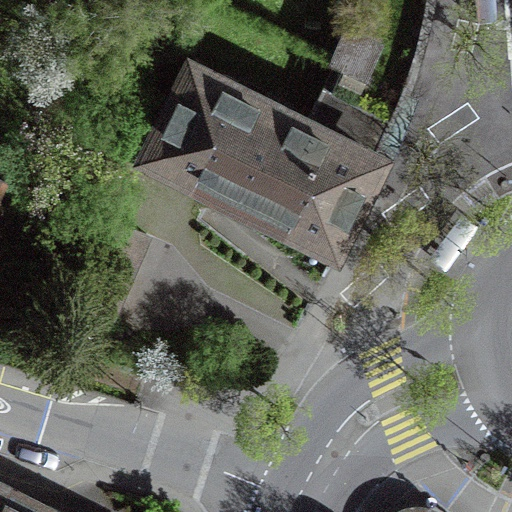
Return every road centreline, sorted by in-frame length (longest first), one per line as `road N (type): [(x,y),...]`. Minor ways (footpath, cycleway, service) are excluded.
road 1 (residential): [(0,400),(305,503)]
road 2 (tertiary): [(305,503),(367,416),(490,367)]
